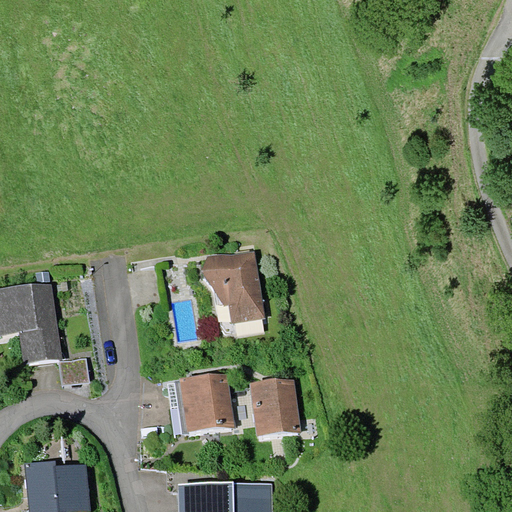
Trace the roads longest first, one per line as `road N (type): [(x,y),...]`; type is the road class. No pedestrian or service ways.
road 1 (track): [(511,277),(488,175),(497,30),(511,0)]
road 2 (residential): [(0,428),(49,407),(90,416),(117,437),(135,511)]
